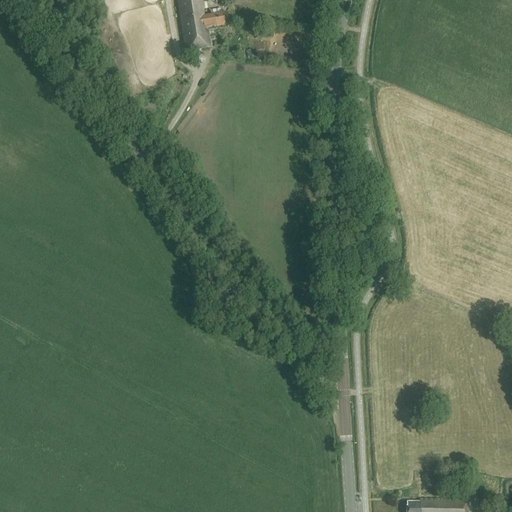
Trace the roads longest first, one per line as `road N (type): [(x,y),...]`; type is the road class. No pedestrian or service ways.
road 1 (unclassified): [(343,393),(326,390),(203,240),(25,0)]
road 2 (secondary): [(343,393),(331,154),(345,0)]
